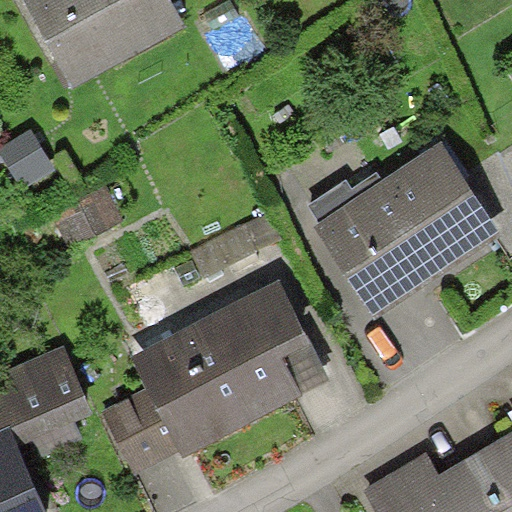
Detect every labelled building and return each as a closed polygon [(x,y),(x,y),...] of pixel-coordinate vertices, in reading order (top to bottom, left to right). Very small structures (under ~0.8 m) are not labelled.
[(90,56),(173,13),(166,0),(33,0),(64,58),(85,47),(90,56)] [(368,320),(498,232),(432,136),(302,224),(368,320)] [(168,459),(315,385),(261,278),(111,353),(134,397),(101,414),(129,470),(165,452),(168,459)] [(0,511),(36,511),(11,452),(85,421),(55,350),(0,372),(0,511)] [(511,511),(511,470),(493,437),(418,480),(405,458),(335,498),(342,511),(511,511)]
